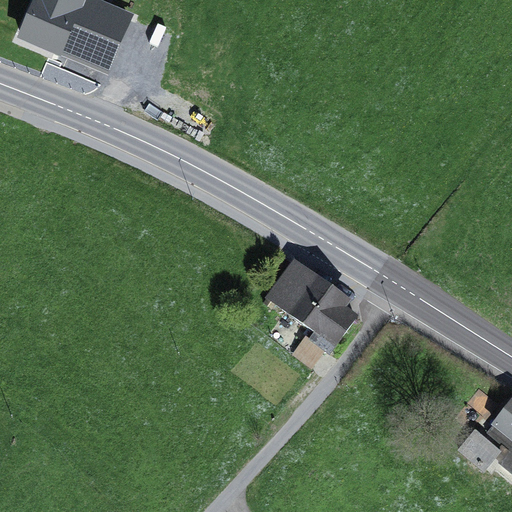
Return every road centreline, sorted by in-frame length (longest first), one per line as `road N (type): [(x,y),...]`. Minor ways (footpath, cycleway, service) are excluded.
road 1 (primary): [(400,285),(201,170),(0,83)]
road 2 (residential): [(212,511),(329,383),(400,285)]
road 3 (primary): [(511,356),(400,285)]
